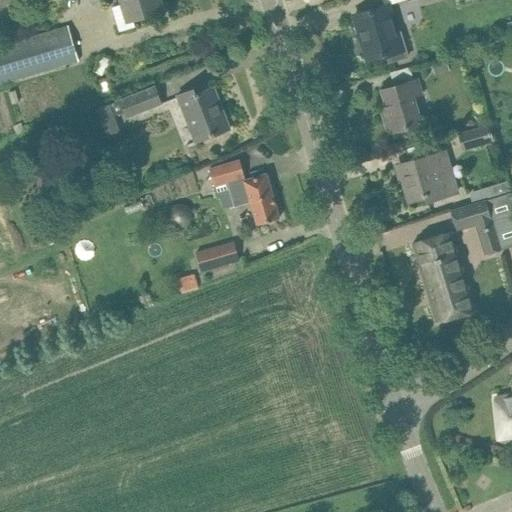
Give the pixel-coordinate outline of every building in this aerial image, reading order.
[(135,27),(133,20),(161,11),(157,0),(122,0),(123,4),(112,7),(119,31),(135,27)] [(397,33),(388,5),(354,15),(367,60),(386,54),(389,62),(407,56),(399,33),(397,33)] [(0,83),(78,61),(68,25),(0,44),(0,83)] [(384,115),(389,133),(421,123),(413,97),(422,95),(417,79),(382,90),(389,113),(384,115)] [(155,86),(96,110),(107,138),(121,132),(114,115),(124,111),(126,117),(161,103),(155,86)] [(177,95),(195,142),(230,128),(213,86),(196,93),(194,89),(177,95)] [(490,124),(458,133),(463,151),(495,142),(490,124)] [(455,192),(443,151),(403,163),(407,175),(402,177),(409,201),(425,196),(426,201),(455,192)] [(0,161),(0,170),(2,176),(21,169),(15,155),(0,161)] [(239,159),(209,168),(214,185),(217,197),(220,196),(224,208),(233,205),(234,207),(251,202),(257,224),(279,218),(266,174),(253,178),(245,180),(239,159)] [(511,198),(510,192),(485,200),(493,225),(511,218),(511,198)] [(485,254),(500,249),(493,225),(485,200),(450,211),(456,230),(479,223),(488,252),(485,253),(485,254)] [(437,321),(475,310),(451,231),(413,243),(437,321)] [(220,250),(219,245),(197,252),(202,270),(239,260),(234,245),(220,250)] [(192,289),(188,278),(177,281),(180,293),(192,289)] [(511,394),(495,397),(499,438),(511,436),(511,394)]
